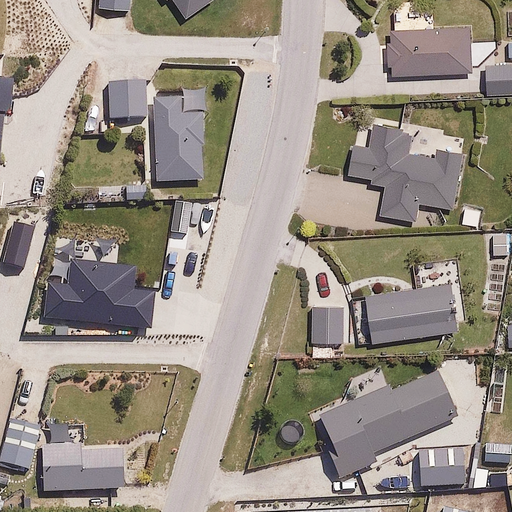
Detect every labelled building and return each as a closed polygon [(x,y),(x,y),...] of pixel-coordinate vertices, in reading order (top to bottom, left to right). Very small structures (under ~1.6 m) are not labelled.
[(173,0),(191,26),(226,2),(225,0),(173,0)] [(473,27),(397,30),(398,53),(399,74),(475,71),(473,27)] [(511,65),(491,66),(492,93),(511,91),(511,65)] [(20,82),(0,80),(0,187),(11,188),(20,82)] [(149,80),(112,83),(115,118),(152,115),(149,80)] [(183,99),(158,99),(159,182),(210,182),(209,115),(183,116),(183,99)] [(375,148),(355,144),(348,178),(388,185),(381,220),(419,227),(424,202),(454,208),(463,157),(412,147),(414,133),(379,126),(375,148)] [(138,269),(75,261),(72,284),(52,282),(47,318),(156,332),(160,294),(136,291),(138,269)] [(453,287),(368,300),(375,345),(461,331),(453,287)] [(349,309),(315,308),(315,343),(348,344),(349,309)] [(439,370),(318,423),(344,482),(382,465),(377,454),(460,418),(439,370)] [(82,444),(43,446),(45,495),(133,491),(131,450),(82,452),(82,444)] [(363,482),(363,496),(396,495),(396,481),(363,482)]
